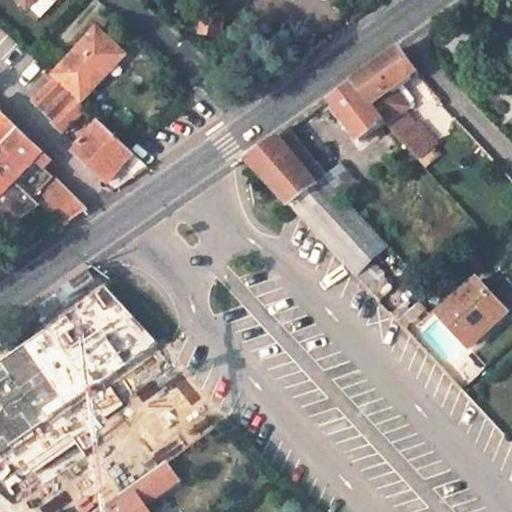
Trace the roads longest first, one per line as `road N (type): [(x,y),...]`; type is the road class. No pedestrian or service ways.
road 1 (primary): [(253,125),(0,303)]
road 2 (unclassified): [(124,0),(253,125)]
road 3 (unclassified): [(397,21),(511,158)]
road 4 (primary): [(397,21),(253,125)]
